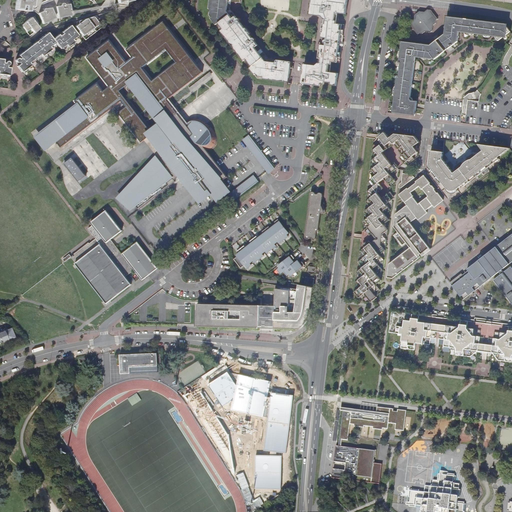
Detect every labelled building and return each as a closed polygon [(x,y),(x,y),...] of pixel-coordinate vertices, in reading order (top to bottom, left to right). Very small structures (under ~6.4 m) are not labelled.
[(16,0),(15,10),(29,12),(29,10),(32,10),(33,0),(44,0),(45,1),(48,0),(16,0)] [(231,1),(231,0),(209,0),(208,14),(219,28),(257,78),(285,81),(289,82),(291,62),(269,59),(255,41),(256,40),(256,39),(255,38),(254,38),(253,38),(250,34),(251,34),(247,27),(245,28),(240,22),(241,21),(241,20),(241,19),(240,18),(239,18),(238,18),(230,9),(231,1)] [(337,86),(338,73),(330,72),(332,62),(340,63),(342,47),(343,47),(344,40),(343,40),(345,24),(337,23),(338,13),(346,14),(346,13),(347,0),(312,0),(310,15),(322,16),(324,19),(324,24),(323,23),(322,32),(323,32),(322,37),(327,38),(326,39),(325,40),(325,41),(324,42),(325,42),(325,43),(326,43),(326,45),(321,44),(320,50),(319,50),(318,58),(319,58),(319,62),(316,65),(304,64),(301,83),(312,85),(321,86),(321,84),(325,84),(325,82),(331,83),(331,85),(337,86)] [(71,16),(69,4),(64,5),(63,5),(62,4),(61,4),(61,5),(59,5),(58,5),(58,6),(56,7),(58,18),(71,16)] [(39,15),(43,24),(55,19),(51,8),(48,9),(47,8),(43,10),(43,12),(39,13),(39,15)] [(438,19),(431,10),(428,9),(424,13),(420,13),(416,16),(416,18),(412,22),(411,25),(418,35),(420,33),(423,34),(425,31),(431,32),(433,31),(433,25),(436,23),(436,20),(438,19)] [(74,26),(82,36),(112,13),(105,15),(104,13),(80,20),(80,21),(79,22),(78,21),(77,21),(76,23),(76,24),(77,25),(74,26)] [(504,24),(447,16),(444,34),(439,38),(448,49),(458,41),(459,32),(495,37),(498,41),(511,32),(504,24)] [(33,21),(31,18),(21,25),(26,32),(31,29),(34,33),(39,29),(37,26),(37,24),(35,21),(34,21),(33,21)] [(169,29),(175,36),(188,26),(183,19),(169,29)] [(76,101),(79,105),(37,136),(46,147),(55,140),(61,147),(121,100),(122,102),(125,106),(126,107),(119,113),(142,142),(149,136),(178,114),(185,108),(168,86),(175,81),(180,89),(202,72),(175,36),(169,29),(163,22),(140,39),(139,40),(127,50),(133,57),(127,62),(110,40),(88,58),(110,86),(103,91),(98,84),(76,101)] [(53,39),(52,38),(48,33),(39,39),(40,41),(37,43),(36,41),(26,49),(18,55),(21,58),(19,59),(18,58),(17,58),(16,59),(15,61),(16,62),(18,65),(17,66),(22,72),(31,65),(29,63),(40,54),(42,56),(51,49),(50,47),(55,42),(60,49),(66,44),(68,47),(74,42),(72,40),(78,35),(70,25),(61,32),(62,33),(59,35),(58,34),(53,39)] [(430,45),(402,41),(399,63),(400,63),(399,75),(398,75),(393,111),(396,113),(412,115),(416,113),(416,109),(417,101),(412,100),(410,98),(416,57),(434,59),(444,52),(436,41),(430,45)] [(0,74),(9,75),(10,68),(9,68),(9,65),(9,62),(8,62),(7,61),(5,62),(5,63),(3,62),(4,60),(0,59),(0,74)] [(469,101),(480,102),(480,99),(480,98),(481,96),(481,94),(478,90),(476,92),(475,93),(472,93),(469,94),(464,97),(464,100),(463,104),(468,105),(469,101)] [(118,111),(125,106),(122,102),(115,108),(118,111)] [(185,124),(178,114),(149,136),(164,157),(151,168),(138,182),(131,190),(121,199),(130,207),(134,204),(137,208),(174,180),(172,177),(177,173),(189,188),(192,186),(211,171),(191,144),(193,143),(185,124)] [(187,121),(185,124),(193,143),(194,144),(196,145),(197,146),(198,146),(199,147),(202,147),(204,148),(205,148),(208,148),(210,147),(212,146),(215,143),(216,142),(216,139),(216,136),(215,132),(208,123),(204,120),(200,118),(196,118),(192,118),(191,118),(189,119),(187,121)] [(360,288),(354,292),(361,301),(367,297),(371,302),(377,298),(371,289),(382,280),(378,274),(383,270),(379,264),(384,260),(380,254),(386,250),(389,230),(384,224),(389,220),(385,214),(390,210),(386,204),(392,199),(388,194),(382,198),(377,192),(379,182),(384,178),(389,184),(395,179),(390,174),(396,169),(383,152),(394,144),(402,155),(413,157),(419,152),(420,142),(416,136),(395,133),(389,138),(385,132),(379,137),(384,142),(372,151),(376,157),(371,161),(375,167),(369,171),(374,177),(368,181),(373,187),(367,192),(371,197),(366,201),(370,207),(364,211),(369,217),(363,221),(367,227),(364,230),(369,235),(372,233),(376,239),(359,252),(364,258),(358,262),(362,268),(357,272),(361,278),(355,282),(360,288)] [(247,134),(242,138),(267,171),(273,167),(247,134)] [(211,171),(192,186),(199,196),(206,191),(205,189),(207,188),(211,193),(223,183),(221,180),(226,175),(205,148),(204,148),(202,147),(199,147),(198,146),(197,146),(196,145),(194,144),(193,143),(191,144),(211,171)] [(453,185),(457,189),(510,148),(479,144),(478,144),(483,150),(454,173),(443,159),(443,152),(431,151),(430,166),(446,188),(451,184),(453,185)] [(78,182),(85,176),(72,158),(64,163),(78,182)] [(430,183),(425,175),(424,175),(415,182),(415,184),(420,185),(419,187),(421,190),(409,199),(410,188),(408,188),(407,188),(405,185),(407,183),(405,180),(408,178),(413,174),(403,173),(401,182),(399,184),(399,188),(401,188),(400,194),(407,205),(396,214),(394,227),(398,232),(393,236),(401,246),(406,243),(410,248),(389,264),(387,278),(393,278),(420,257),(419,254),(420,253),(422,255),(430,249),(410,222),(417,217),(418,219),(428,212),(426,211),(433,205),(435,207),(443,201),(444,200),(436,191),(430,183)] [(252,174),(190,223),(194,228),(257,180),(252,174)] [(458,191),(457,189),(453,185),(451,184),(446,188),(445,189),(447,191),(448,193),(450,194),(451,194),(453,194),(454,194),(456,193),(458,191)] [(311,193),(305,235),(305,236),(305,237),(306,238),(307,239),(308,239),(309,239),(310,238),(312,238),(312,239),(313,239),(314,240),(315,240),(315,239),(316,239),(317,231),(318,231),(318,230),(319,230),(319,229),(321,213),(323,214),(324,214),(325,214),(325,213),(326,213),(326,212),(326,211),(326,210),(322,203),(323,195),(323,194),(323,193),(322,193),(321,192),(320,192),(319,193),(316,193),(315,192),(314,191),(313,191),(312,192),(311,193)] [(87,244),(71,256),(76,263),(107,303),(132,284),(126,277),(134,270),(140,277),(142,280),(158,268),(138,242),(122,254),(115,246),(111,240),(122,230),(106,210),(91,223),(93,225),(88,229),(96,238),(90,243),(91,244),(89,246),(87,244)] [(275,212),(270,216),(274,221),(279,217),(275,212)] [(275,222),(276,224),(278,225),(272,230),(271,228),(269,226),(263,231),(264,233),(265,235),(259,240),(258,238),(257,236),(250,241),(252,243),(253,245),(247,249),(246,248),(244,246),(238,251),(239,253),(240,254),(237,257),(234,259),(243,272),(252,265),(249,261),(252,259),(255,262),(264,255),(261,252),(264,250),(267,253),(276,246),(274,242),(277,240),(279,243),(289,236),(287,234),(289,233),(278,219),(275,222)] [(511,234),(493,249),(506,266),(511,261),(511,234)] [(493,249),(482,258),(495,275),(499,272),(502,269),(506,266),(493,249)] [(278,269),(282,274),(285,271),(288,275),(290,274),(292,273),(293,275),(305,265),(303,262),(301,263),(299,264),(297,261),(293,264),(291,261),(295,258),(292,255),(280,264),(281,266),(280,267),(278,269)] [(490,279),(495,275),(482,258),(467,269),(468,271),(451,284),(463,300),(490,279)] [(315,266),(311,265),(309,266),(308,267),(308,269),(307,270),(308,271),(309,273),(310,274),(311,274),(313,274),(315,273),(316,272),(317,270),(317,269),(317,268),(316,267),(315,266)] [(504,272),(502,269),(499,272),(501,274),(494,280),(511,303),(511,267),(504,272)] [(306,277),(304,285),(313,287),(314,278),(306,277)] [(275,306),(275,326),(303,327),(304,326),(305,324),(307,322),(308,320),(309,318),(310,316),(310,314),(311,311),(314,287),(299,285),(298,292),(276,288),(275,306)] [(198,304),(197,324),(234,325),(260,326),(260,305),(198,304)] [(275,306),(260,305),(260,326),(275,326),(275,306)] [(511,326),(431,316),(420,315),(392,311),(389,332),(396,333),(403,334),(401,348),(416,350),(416,342),(420,343),(430,344),(431,337),(444,339),(447,339),(447,346),(447,347),(451,348),(451,347),(458,348),(457,355),(464,356),(470,356),(478,350),(479,352),(482,352),(483,351),(488,352),(488,353),(491,353),(492,352),(498,360),(505,361),(511,361),(511,326)] [(8,340),(15,338),(11,328),(8,329),(8,327),(3,329),(4,331),(7,339),(8,340)] [(158,353),(120,355),(120,360),(123,360),(124,374),(158,372),(158,353)] [(236,385),(227,372),(207,385),(222,406),(233,400),(231,410),(268,418),(263,451),(270,452),(270,455),(255,455),(254,489),(281,489),(282,456),(276,455),(276,452),(286,453),(293,395),(268,392),(271,382),(238,374),(236,385)] [(228,435),(199,388),(184,397),(232,474),(235,473),(228,435)] [(395,430),(404,431),(407,411),(398,410),(397,412),(394,411),(393,409),(377,407),(376,413),(341,408),(341,411),(344,411),(339,446),(336,446),(334,462),(346,463),(345,471),(333,469),(332,478),(379,484),(382,464),(373,463),(375,451),(341,446),(342,440),(348,441),(350,424),(354,424),(354,427),(364,428),(364,426),(373,427),(373,429),(383,431),(383,428),(388,429),(389,423),(396,424),(395,430)] [(415,453),(426,469),(437,461),(425,446),(415,453)] [(409,455),(399,464),(412,478),(422,470),(409,455)] [(422,511),(465,511),(466,509),(464,508),(464,506),(457,505),(459,491),(453,490),(453,484),(456,484),(457,478),(454,478),(454,476),(449,475),(449,474),(442,473),(442,474),(440,474),(439,481),(441,481),(440,488),(426,487),(425,492),(419,492),(420,490),(413,489),(413,491),(411,490),(410,497),(408,497),(408,504),(411,505),(410,508),(417,508),(417,506),(423,507),(422,511)]
